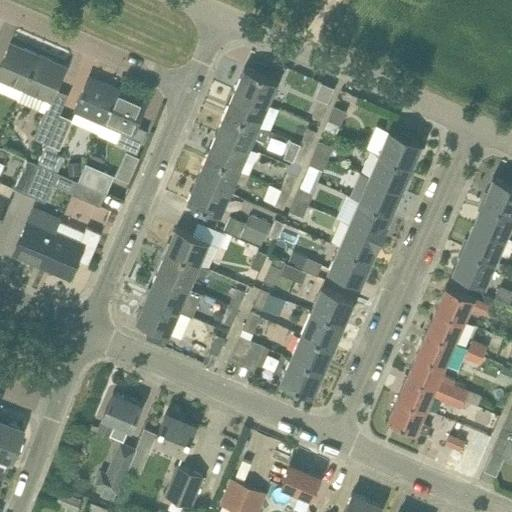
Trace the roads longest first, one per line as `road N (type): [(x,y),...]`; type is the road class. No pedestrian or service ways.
road 1 (residential): [(340,440),(478,130)]
road 2 (unclassified): [(478,130),(219,17)]
road 3 (residential): [(340,440),(87,330)]
road 4 (residential): [(87,330),(188,90)]
road 5 (residential): [(188,90),(0,10)]
road 6 (residential): [(500,511),(340,440)]
